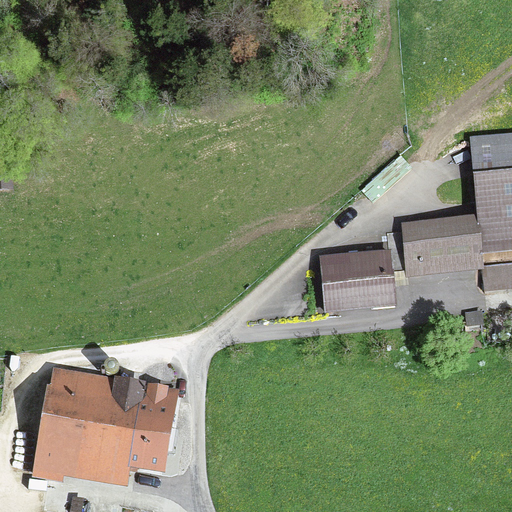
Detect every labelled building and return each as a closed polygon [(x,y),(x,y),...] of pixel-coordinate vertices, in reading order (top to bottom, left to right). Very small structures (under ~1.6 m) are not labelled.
[(511,144),(480,147),(491,257),(511,255),(511,144)] [(481,225),(408,230),(412,278),(485,272),(481,225)] [(394,258),(324,267),(330,316),(400,308),(394,258)] [(511,293),(511,270),(492,272),(493,294),(511,293)] [(174,403),(54,382),(38,475),(126,491),(129,474),(160,479),(174,403)]
